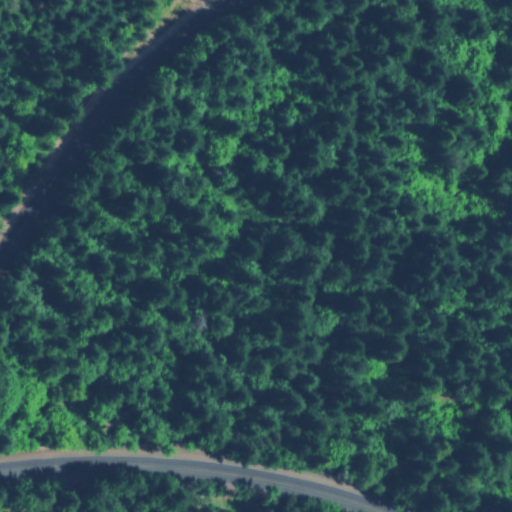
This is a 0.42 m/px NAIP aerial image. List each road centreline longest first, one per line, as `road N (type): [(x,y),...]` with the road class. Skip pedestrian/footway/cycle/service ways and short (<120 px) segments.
road 1 (tertiary): [(0,477),(240,472),(390,511)]
road 2 (residential): [(0,238),(87,97),(205,0)]
